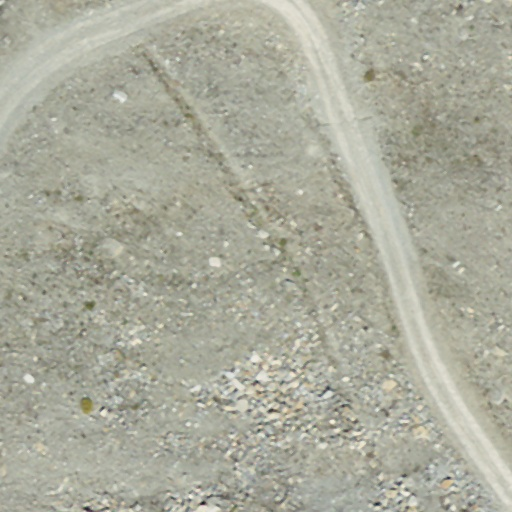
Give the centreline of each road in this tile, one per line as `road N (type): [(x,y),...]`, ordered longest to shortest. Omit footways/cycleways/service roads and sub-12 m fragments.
road 1 (track): [(281,0),(476,457),(511,497)]
road 2 (track): [(0,99),(15,66),(58,38),(177,0)]
